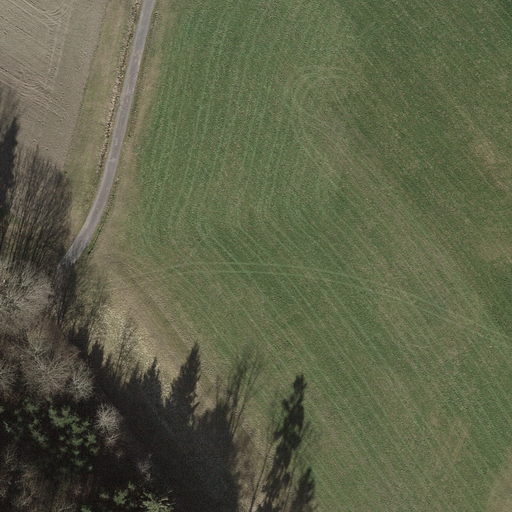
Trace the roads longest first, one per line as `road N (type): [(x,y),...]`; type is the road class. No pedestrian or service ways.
road 1 (track): [(153,0),(101,215),(59,284)]
road 2 (track): [(59,284),(57,325),(179,511)]
